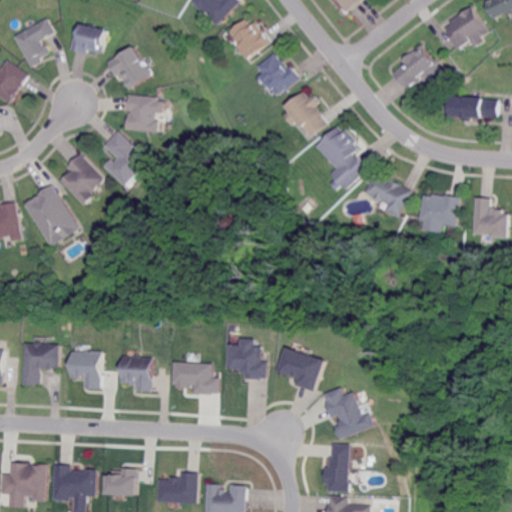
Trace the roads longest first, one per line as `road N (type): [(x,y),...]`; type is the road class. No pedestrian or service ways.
road 1 (residential): [(0,423),(262,435),(284,450),(289,511)]
road 2 (residential): [(293,0),(376,111),(408,139),(464,159),(511,161)]
